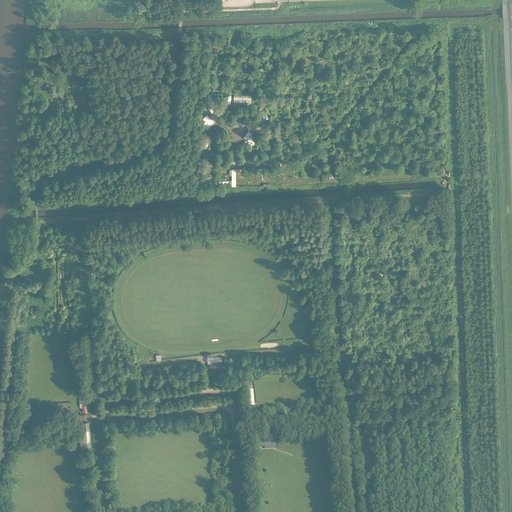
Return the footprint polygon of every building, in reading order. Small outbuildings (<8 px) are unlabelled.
[(251,97),(234,96),(234,109),(239,109),(239,110),(239,113),(250,113),(251,113),(251,97)] [(229,112),(226,111),(224,116),(222,120),(225,121),(227,122),(231,113),(229,112)] [(239,122),(256,129),(259,124),(236,115),(234,120),(239,122)] [(211,120),(205,118),(202,127),(211,131),(215,121),(211,120)] [(257,137),(249,131),(242,139),(251,146),(257,137)] [(215,374),(225,373),(224,367),(222,368),(222,365),(209,366),(210,375),(215,374)] [(275,445),(275,440),(263,441),(263,438),(259,439),(260,441),(257,442),(257,447),(275,445)]
